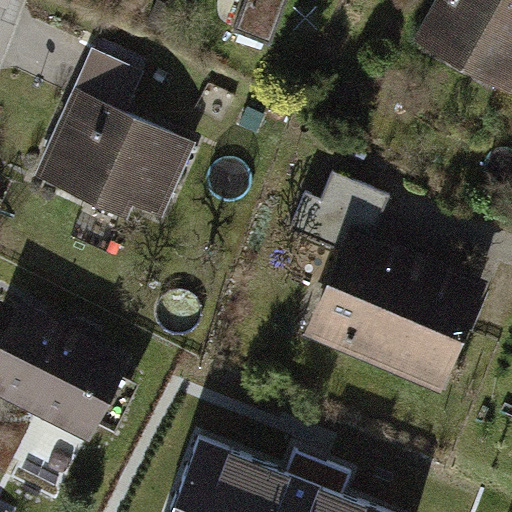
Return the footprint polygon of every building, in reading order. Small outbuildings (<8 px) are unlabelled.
[(511,60),(511,0),(420,0),(392,57),(490,105),(511,60)] [(158,219),(191,139),(125,112),(142,71),(81,46),(25,184),(103,216),(110,200),(158,219)] [(429,389),(470,280),(361,238),(378,195),(325,175),(316,201),(296,193),(280,235),(323,251),(291,337),(429,389)] [(113,354),(0,297),(0,403),(70,438),(113,354)] [(423,511),(195,418),(156,511),(423,511)]
